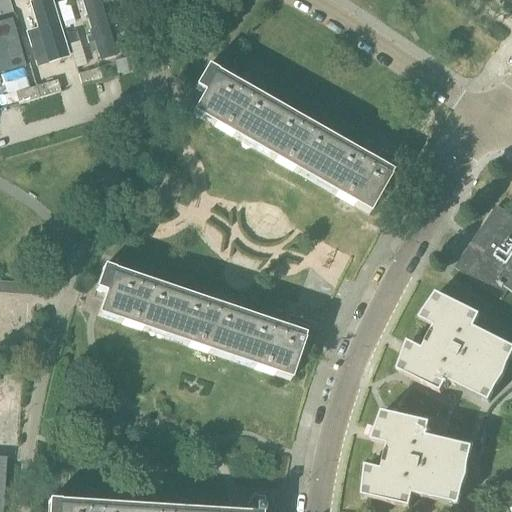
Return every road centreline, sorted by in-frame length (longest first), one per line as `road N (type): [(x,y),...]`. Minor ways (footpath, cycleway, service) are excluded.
road 1 (residential): [(319,511),(324,459),(360,351),(488,121)]
road 2 (residential): [(167,0),(145,98),(0,141)]
road 3 (residential): [(488,121),(307,0)]
